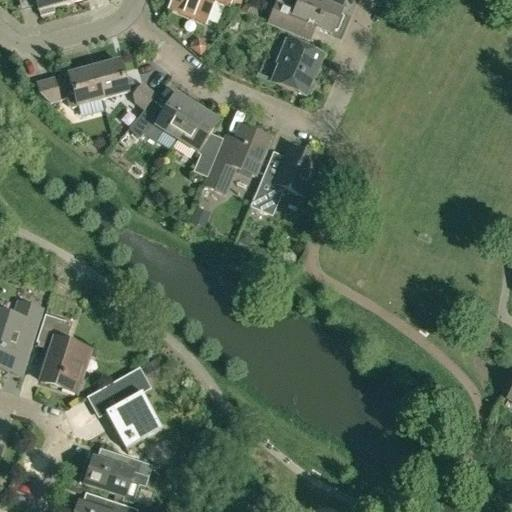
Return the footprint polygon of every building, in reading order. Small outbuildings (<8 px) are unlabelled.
[(62,7),(59,0),(33,0),(38,14),(38,13),(40,18),(54,15),(53,10),(62,7)] [(173,0),(170,9),(204,23),(214,0),(228,6),(230,0),(173,0)] [(338,16),(340,12),(311,0),(300,0),(295,12),(276,4),(268,25),(309,42),(314,29),(330,36),(332,31),(335,32),(337,32),(343,19),(341,17),(338,16)] [(311,0),(340,12),(345,0),(311,0)] [(247,3),(239,12),(244,14),(251,7),(247,3)] [(321,57),(287,43),(286,42),(277,65),(279,66),(271,84),(304,98),(321,57)] [(133,82),(127,79),(122,76),(118,62),(93,69),(102,102),(130,94),(135,89),(133,82)] [(77,109),(102,102),(93,69),(68,76),(71,89),(66,99),(68,108),(71,110),(77,109)] [(53,80),(35,85),(39,96),(50,106),(59,103),(53,80)] [(143,113),(147,109),(156,98),(143,86),(132,98),(134,105),(143,113)] [(176,142),(196,110),(174,96),(159,119),(147,109),(143,113),(128,131),(139,141),(151,127),(176,142)] [(206,180),(215,159),(218,153),(203,147),(218,124),(196,110),(176,142),(200,157),(193,174),(206,180)] [(215,159),(206,180),(203,188),(225,197),(235,171),(254,178),(268,144),(256,139),(257,136),(241,130),(227,164),(215,159)] [(284,191),(287,193),(301,198),(317,162),(289,150),(277,181),(264,176),(249,210),(272,220),(277,206),(284,191)] [(195,209),(189,223),(203,229),(209,215),(195,209)] [(0,370),(21,377),(31,344),(42,312),(18,304),(13,321),(0,317),(0,370)] [(44,317),(35,346),(50,351),(40,383),(76,395),(90,353),(64,345),(71,326),(44,317)] [(144,368),(148,375),(160,369),(156,362),(144,368)] [(118,408),(105,416),(125,452),(160,432),(141,397),(151,391),(139,370),(107,388),(118,408)] [(132,506),(138,488),(144,490),(151,468),(120,458),(116,469),(92,462),(86,460),(78,484),(84,486),(84,487),(123,499),(122,503),(132,506)] [(95,511),(77,506),(75,511),(135,511),(106,502),(102,511),(95,511)]
